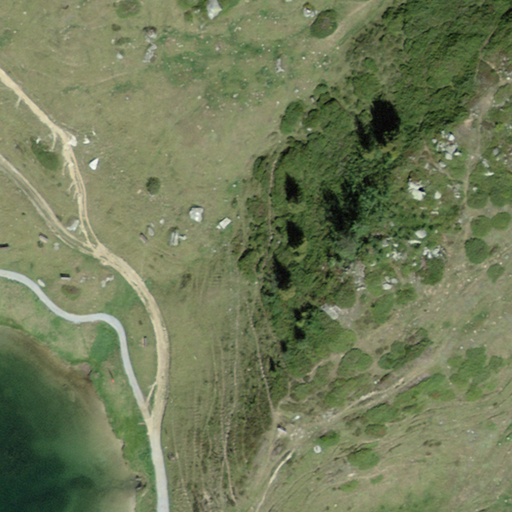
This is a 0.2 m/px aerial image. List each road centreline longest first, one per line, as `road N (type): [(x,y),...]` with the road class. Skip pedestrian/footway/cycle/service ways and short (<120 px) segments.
road 1 (track): [(155,439),(164,352),(155,315),(83,220),(67,141),(0,73)]
road 2 (track): [(0,272),(30,283),(66,316),(104,317),(118,326),(155,439),(163,511)]
road 3 (track): [(0,160),(66,241),(101,253)]
